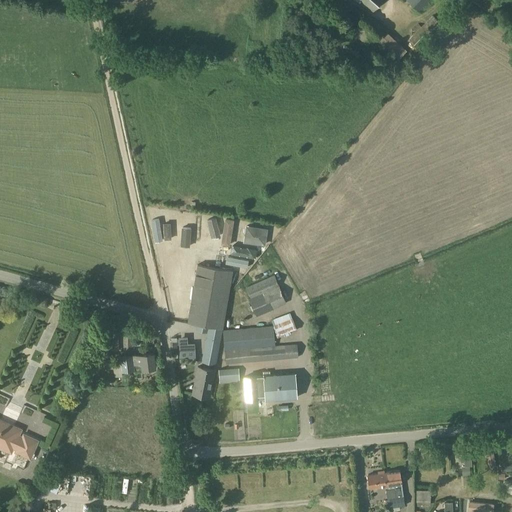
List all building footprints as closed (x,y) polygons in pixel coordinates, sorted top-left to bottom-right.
[(360,0),(372,10),(381,0),(360,0)] [(406,0),(420,13),(432,0),(406,0)] [(369,15),(353,33),(367,46),(384,28),(369,15)] [(409,41),(404,45),(417,57),(421,53),(419,50),(442,25),(431,15),(423,24),(420,22),(412,29),(415,31),(407,39),(409,41)] [(217,36),(216,54),(240,55),(240,37),(217,36)] [(321,190),(327,182),(324,179),(317,187),(321,190)] [(336,198),(340,192),(335,187),(330,193),(336,198)] [(278,228),(274,231),(281,237),(284,233),(278,228)] [(211,239),(212,232),(197,230),(195,237),(211,239)] [(196,247),(196,254),(210,255),(211,240),(195,240),(195,247),(196,247)] [(213,241),(212,248),(227,250),(228,243),(213,241)] [(229,244),(229,252),(244,252),(244,245),(229,244)] [(228,259),(230,253),(215,250),(214,256),(228,259)] [(231,260),(244,262),(245,255),(231,253),(231,260)] [(198,265),(188,323),(197,324),(196,330),(207,332),(208,326),(223,329),(233,270),(198,265)] [(287,304),(275,277),(247,289),(251,298),(249,299),(256,317),(287,304)] [(290,313),(271,320),(273,326),(273,327),(278,338),(297,331),(293,319),(290,313)] [(208,326),(201,363),(219,366),(221,356),(218,356),(221,341),(222,329),(208,326)] [(226,330),(223,331),(224,351),(225,351),(276,346),(273,327),(273,326),(238,329),(226,330)] [(118,331),(108,331),(109,351),(119,351),(118,331)] [(133,331),(123,331),(124,350),(135,350),(135,343),(133,343),(133,331)] [(187,336),(178,336),(180,358),(188,357),(188,359),(196,360),(195,343),(188,343),(187,336)] [(297,344),(276,346),(225,351),(226,365),(299,358),(297,344)] [(131,356),(121,357),(122,372),(156,368),(154,353),(131,356)] [(198,366),(193,394),(210,397),(215,370),(198,366)] [(239,368),(219,370),(220,384),(234,383),(234,379),(240,378),(239,368)] [(264,375),(264,376),(265,395),(265,401),(298,398),(296,373),(264,375)] [(264,376),(244,378),(246,399),(259,398),(258,395),(265,395),(264,376)] [(256,415),(245,415),(245,426),(256,426),(256,415)] [(0,445),(10,450),(12,446),(18,449),(17,451),(29,457),(37,441),(24,435),(22,438),(17,436),(20,430),(10,425),(9,427),(2,424),(1,422),(0,421),(0,445)] [(460,462),(464,462),(464,466),(468,465),(471,465),(470,446),(463,447),(464,457),(460,457),(460,462)] [(328,464),(328,472),(337,473),(337,464),(328,464)] [(385,480),(384,472),(385,472),(385,470),(378,471),(378,473),(368,475),(370,488),(385,486),(387,499),(396,498),(395,489),(394,479),(385,480)] [(400,470),(385,472),(384,472),(385,480),(394,479),(395,489),(396,498),(387,499),(389,508),(405,505),(400,470)] [(511,486),(511,485),(511,480),(508,480),(504,480),(502,492),(511,493),(511,486)] [(417,490),(416,502),(423,502),(430,503),(430,491),(417,490)] [(444,511),(452,511),(452,502),(444,503),(444,511)] [(468,511),(479,511),(492,511),(493,504),(469,502),(468,511)]
